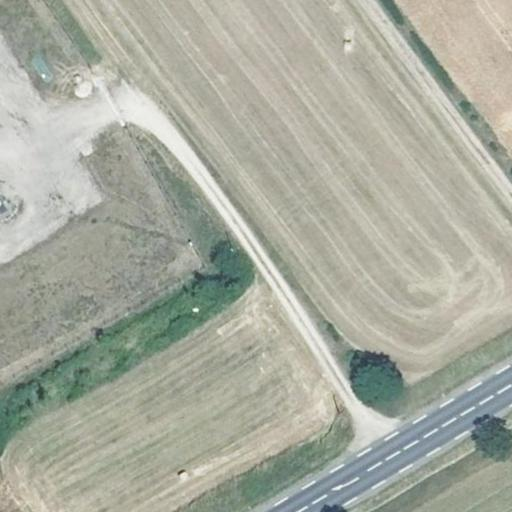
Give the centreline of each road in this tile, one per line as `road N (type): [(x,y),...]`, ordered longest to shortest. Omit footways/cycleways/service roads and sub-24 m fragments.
road 1 (primary): [(511,383),(297,511)]
road 2 (track): [(511,195),(364,0)]
